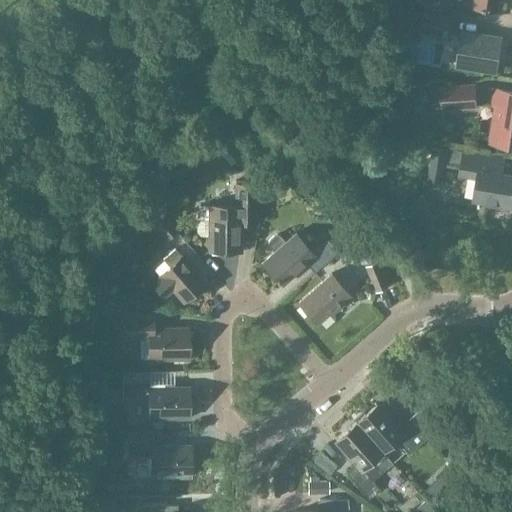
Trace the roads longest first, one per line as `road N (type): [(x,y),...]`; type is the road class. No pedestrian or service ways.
road 1 (residential): [(255,446),(221,410),(220,317),(232,305),(248,292),(328,382)]
road 2 (residential): [(328,382),(418,308),(511,305)]
